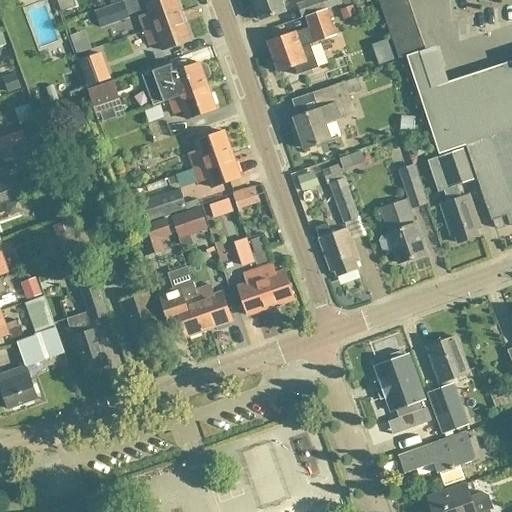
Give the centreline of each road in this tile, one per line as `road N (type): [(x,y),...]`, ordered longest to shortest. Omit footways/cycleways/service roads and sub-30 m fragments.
road 1 (residential): [(330,337),(211,0)]
road 2 (tertiary): [(0,456),(313,346)]
road 3 (tertiary): [(330,337),(511,271)]
road 4 (residential): [(377,511),(313,346)]
